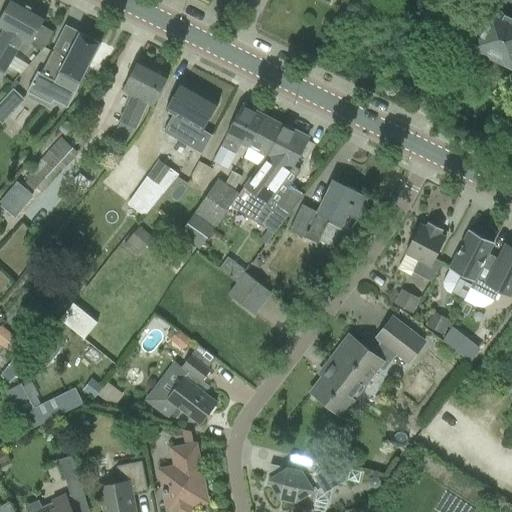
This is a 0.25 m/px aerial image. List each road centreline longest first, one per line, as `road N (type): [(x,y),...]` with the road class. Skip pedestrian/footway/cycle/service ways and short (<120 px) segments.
road 1 (residential): [(256,511),(243,461),(251,430),(438,156)]
road 2 (secondary): [(438,156),(117,0)]
